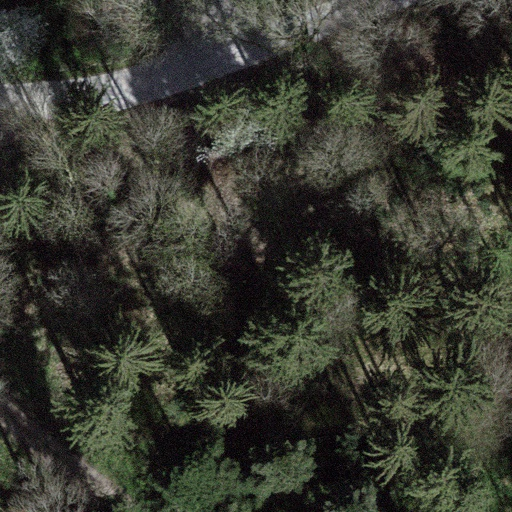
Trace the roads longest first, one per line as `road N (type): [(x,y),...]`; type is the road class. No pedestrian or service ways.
road 1 (residential): [(0,100),(126,88),(216,61)]
road 2 (residential): [(216,61),(390,0)]
road 3 (track): [(0,417),(116,511)]
road 4 (track): [(0,122),(126,88)]
